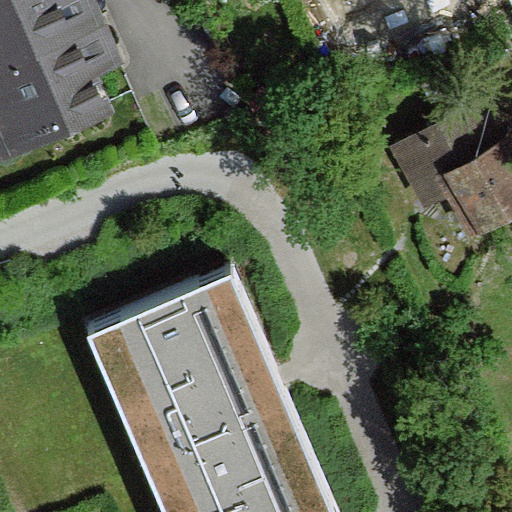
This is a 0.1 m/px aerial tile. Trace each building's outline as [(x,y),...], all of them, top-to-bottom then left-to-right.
[(60,0),(0,0),(0,62),(74,29),(60,0)] [(100,0),(60,0),(74,29),(97,80),(124,68),(130,65),(100,0)] [(97,80),(74,29),(0,62),(0,127),(8,146),(106,103),(97,80)] [(485,100),(403,145),(430,194),(452,182),(477,224),(511,203),(511,130),(504,134),(485,100)] [(171,511),(342,511),(233,251),(88,312),(171,511)]
